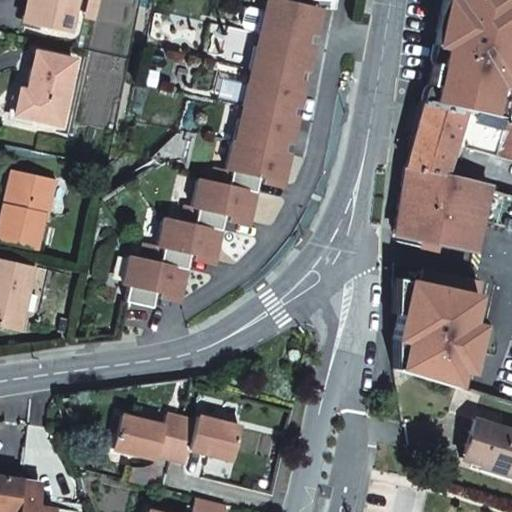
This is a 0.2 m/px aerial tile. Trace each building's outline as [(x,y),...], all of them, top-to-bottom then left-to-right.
[(25,0),(22,19),(65,29),(71,0),(25,0)] [(314,32),(320,5),(282,0),(258,0),(257,11),(253,10),(248,33),(253,34),(250,47),(246,46),(242,69),(246,69),(244,82),(239,81),(235,104),(239,105),(237,118),(233,117),(229,140),(227,139),(222,168),(228,170),(225,184),(194,178),(189,207),(195,208),(192,223),(161,216),(155,245),(161,246),(157,261),(126,254),(120,282),(126,284),(122,300),(149,306),(153,290),(178,295),(188,252),(212,257),(222,214),(247,218),(257,175),(282,180),(288,151),(277,148),(279,139),(290,141),(296,114),(285,112),(287,103),(298,105),(304,78),(293,76),(295,66),(306,68),(312,41),(301,39),(303,30),(314,32)] [(447,50),(434,107),(502,124),(511,126),(511,124),(511,0),(457,0),(457,4),(446,2),(436,48),(447,50)] [(10,113),(56,122),(70,57),(31,49),(22,89),(16,88),(10,113)] [(511,126),(502,124),(434,107),(423,104),(409,165),(449,176),(455,148),(511,162),(511,126)] [(483,185),(449,176),(409,165),(407,176),(403,199),(397,241),(437,249),(439,244),(480,253),(495,191),(483,188),(483,185)] [(0,203),(5,204),(12,171),(7,170),(0,202),(0,203)] [(52,179),(12,171),(5,204),(0,203),(0,239),(35,247),(42,212),(45,212),(52,179)] [(0,321),(20,325),(33,266),(0,258),(0,321)] [(422,283),(396,277),(395,312),(401,314),(395,338),(395,368),(455,386),(461,365),(470,367),(481,321),(471,318),(481,281),(425,268),(422,283)] [(154,456),(167,459),(178,420),(164,417),(161,427),(117,415),(108,448),(153,460),(154,456)] [(477,461),(497,467),(507,437),(511,428),(470,416),(459,454),(477,459),(477,461)] [(178,420),(167,459),(182,464),(186,451),(228,461),(236,429),(194,418),(193,424),(178,420)] [(507,437),(497,467),(508,471),(509,469),(511,470),(511,428),(507,437)] [(10,511),(12,497),(15,478),(0,475),(0,511),(10,511)] [(29,480),(15,478),(12,497),(10,511),(47,511),(48,506),(31,503),(33,487),(29,480)] [(217,511),(219,506),(189,498),(187,506),(210,511),(217,511)]
